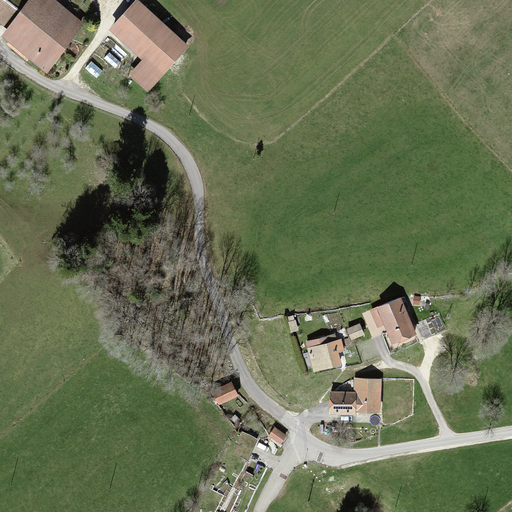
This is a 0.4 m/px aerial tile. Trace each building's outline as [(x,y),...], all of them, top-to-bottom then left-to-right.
[(0,0),(0,22),(12,32),(5,42),(52,78),(89,31),(48,0),(0,0)] [(184,46),(133,3),(110,30),(145,59),(133,74),(148,87),(184,46)] [(404,299),(379,309),(396,349),(421,339),(404,299)] [(364,328),(349,332),(352,342),(367,338),(364,328)] [(337,337),(308,344),(315,378),(345,371),(337,337)] [(356,396),(333,395),(332,412),(381,413),(381,383),(356,382),(356,396)]
